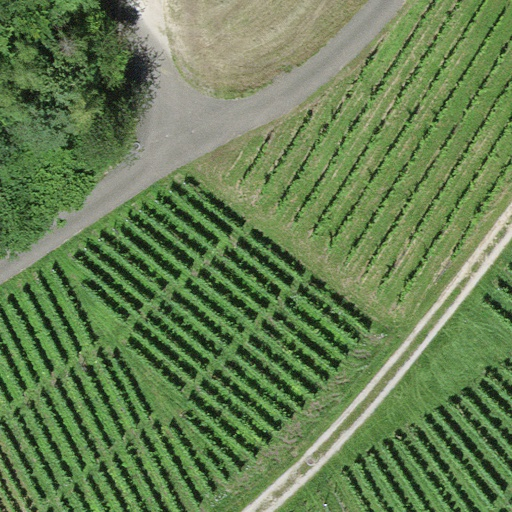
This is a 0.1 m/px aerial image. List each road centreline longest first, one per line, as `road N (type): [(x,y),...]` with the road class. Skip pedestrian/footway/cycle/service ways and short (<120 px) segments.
road 1 (track): [(511,231),(380,399),(270,511)]
road 2 (residential): [(399,0),(351,54),(281,108),(195,139)]
road 3 (track): [(0,275),(195,139)]
road 4 (track): [(146,0),(143,22),(161,92),(195,139)]
